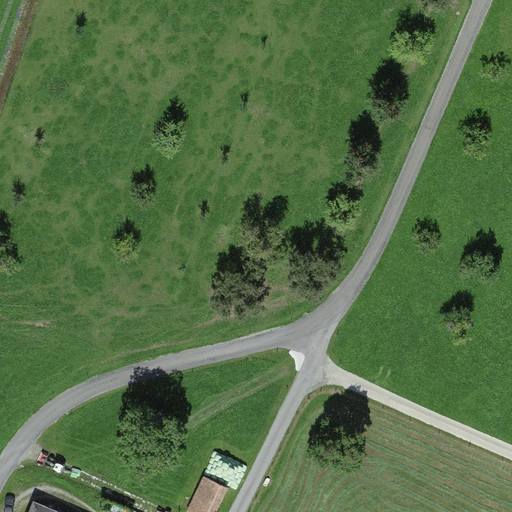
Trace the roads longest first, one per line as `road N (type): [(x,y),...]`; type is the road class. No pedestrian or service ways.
road 1 (unclassified): [(338,328),(128,383),(62,410),(26,444),(0,492)]
road 2 (residential): [(482,0),(338,328)]
road 3 (track): [(511,453),(322,370)]
